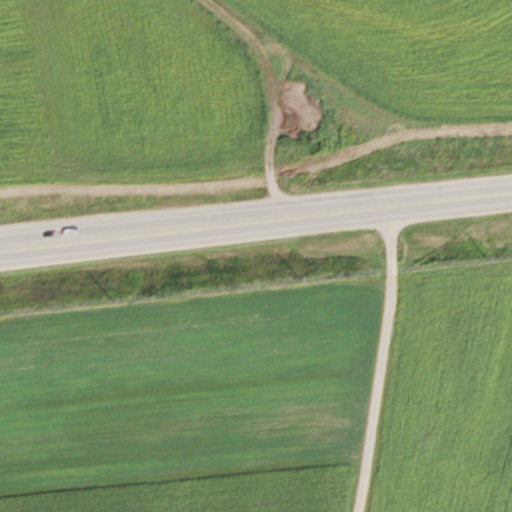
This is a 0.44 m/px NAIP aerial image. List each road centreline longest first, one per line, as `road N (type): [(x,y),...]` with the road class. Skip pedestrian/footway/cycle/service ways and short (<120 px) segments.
road 1 (primary): [(0,251),(511,192)]
road 2 (residential): [(388,206),(391,258),(361,511)]
